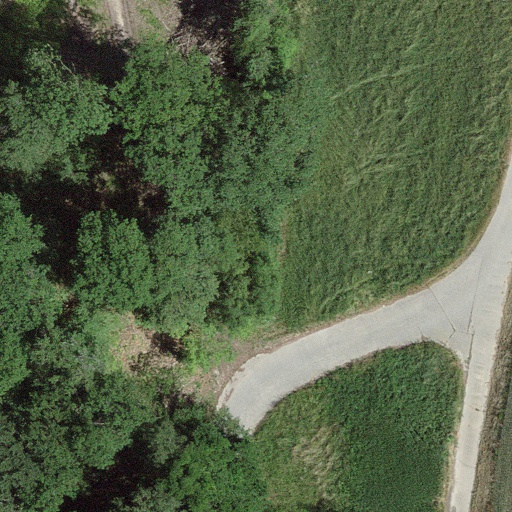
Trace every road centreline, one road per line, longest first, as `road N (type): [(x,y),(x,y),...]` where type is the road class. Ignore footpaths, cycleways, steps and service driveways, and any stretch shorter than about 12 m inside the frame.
road 1 (track): [(480,332),(421,322),(365,331),(286,370),(224,438),(216,511)]
road 2 (track): [(480,332),(445,511)]
road 3 (track): [(511,172),(480,332)]
